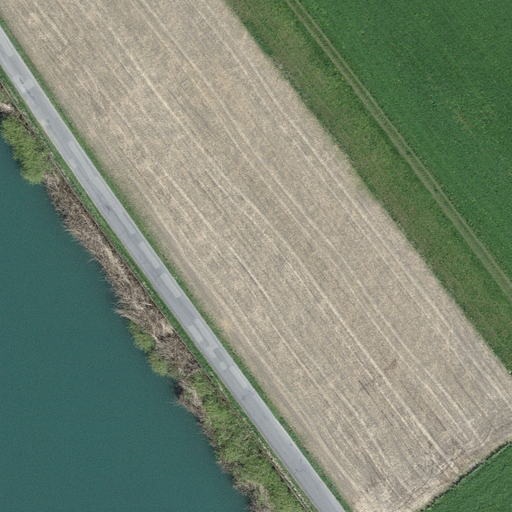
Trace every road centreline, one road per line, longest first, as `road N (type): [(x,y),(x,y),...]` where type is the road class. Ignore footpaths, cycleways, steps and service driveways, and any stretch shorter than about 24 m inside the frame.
road 1 (unclassified): [(346,511),(28,94),(0,46)]
road 2 (track): [(289,0),(511,292)]
